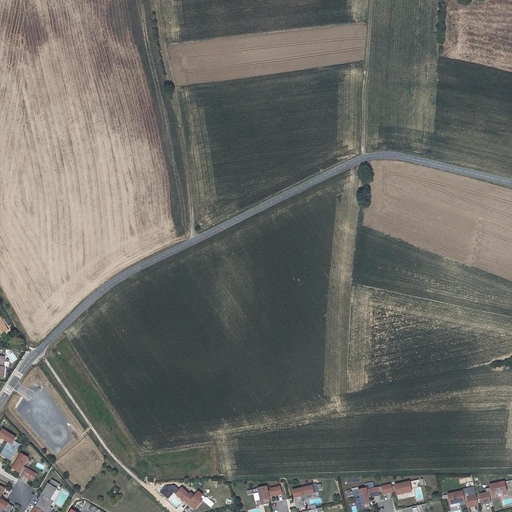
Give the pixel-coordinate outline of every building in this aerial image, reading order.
[(16,438),(2,430),(0,433),(0,436),(12,444),(16,438)] [(28,458),(21,454),(12,468),(32,480),(36,474),(23,466),(28,458)] [(60,484),(51,479),(49,484),(48,483),(41,495),(44,496),(41,501),(39,500),(35,507),(41,511),(43,511),(50,511),(53,508),(50,507),(53,502),(49,499),(56,488),(57,489),(60,484)] [(391,484),(378,487),(379,492),(383,492),(383,494),(396,491),(397,495),(411,492),(409,481),(394,485),(395,486),(391,487),(391,484)] [(486,493),(479,494),(481,504),(490,502),(488,495),(491,494),(492,495),(506,492),(504,482),(489,485),(490,488),(485,489),(486,493)] [(5,489),(0,485),(0,507),(7,511),(9,511),(13,507),(2,500),(3,498),(0,496),(5,489)] [(267,486),(258,488),(262,505),(270,503),(269,497),(282,494),(280,486),(270,489),(271,490),(268,491),(267,486)] [(314,493),(312,486),(292,490),(296,508),(304,507),(302,496),(314,493)] [(181,487),(176,494),(184,501),(185,500),(188,503),(194,496),(191,493),(189,494),(181,487)] [(368,497),(379,495),(379,492),(378,487),(367,490),(366,488),(359,490),(363,510),(371,508),(368,497)] [(194,496),(188,503),(195,509),(202,501),(199,498),(202,495),(198,491),(194,496)] [(469,507),(478,505),(476,495),(468,497),(468,493),(463,494),(462,491),(443,496),(444,500),(449,499),(450,505),(467,501),(469,507)]
